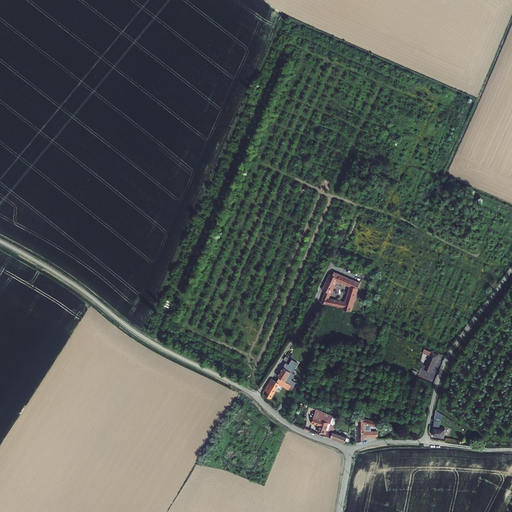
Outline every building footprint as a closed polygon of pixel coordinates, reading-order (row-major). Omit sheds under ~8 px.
[(360,282),(334,270),(333,273),(337,281),(349,286),(343,300),(327,296),(324,304),(352,311),(360,282)] [(327,296),(337,281),(333,273),(330,273),(321,289),(324,290),(319,302),(324,304),(327,296)] [(422,362),(420,367),(432,372),(439,354),(432,351),(426,364),(422,362)] [(285,362),(279,373),(292,381),(295,377),(290,375),(294,368),(285,362)] [(266,392),(272,396),(282,381),(280,380),(282,376),(277,373),(275,376),(273,375),(266,388),(268,389),(266,392)] [(318,432),(323,434),(326,425),(332,427),(333,424),(327,422),(330,412),(322,409),(319,421),(313,419),(311,424),(319,427),(318,432)] [(356,426),(356,443),(365,440),(366,438),(369,438),(369,431),(365,430),(365,425),(368,424),(374,426),(375,421),(364,419),(359,419),(359,426),(356,426)] [(444,437),(446,429),(436,427),(437,419),(435,419),(432,434),(444,437)]
